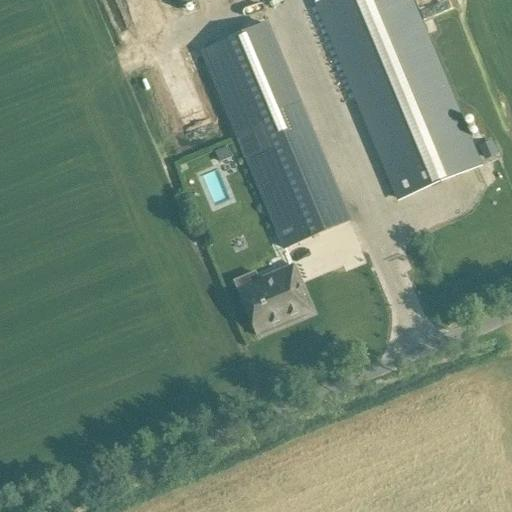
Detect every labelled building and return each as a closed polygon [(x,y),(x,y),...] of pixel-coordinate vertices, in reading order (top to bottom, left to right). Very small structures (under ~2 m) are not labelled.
[(479,167),(471,149),(408,0),(325,0),(318,3),(401,200),(479,167)] [(349,221),(341,203),(267,25),(202,52),(284,249),(349,221)] [(487,162),(499,157),(491,141),(480,146),(487,162)] [(220,163),(233,158),(228,147),(216,153),(220,163)] [(281,326),(312,313),(293,267),(275,274),(259,281),(261,287),(240,296),(248,314),(255,333),(280,323),(281,326)]
